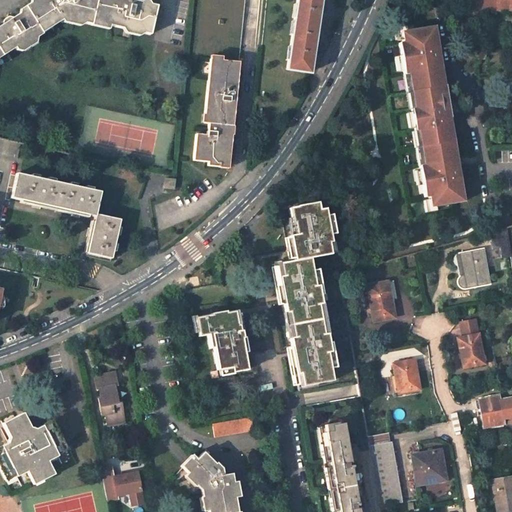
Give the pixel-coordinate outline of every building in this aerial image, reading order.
[(31,0),(31,1),(26,4),(43,31),(53,24),(62,18),(64,21),(73,23),(81,25),(85,20),(93,22),(97,0),(31,0)] [(97,0),(93,22),(92,24),(109,28),(110,24),(123,26),(127,32),(133,33),(141,35),(144,31),(150,32),(157,5),(150,3),(149,0),(140,0),(139,0),(97,0)] [(319,0),(295,0),(285,70),(308,74),(319,0)] [(511,0),(466,0),(469,13),(479,13),(511,10),(511,0)] [(42,32),(43,31),(26,4),(21,7),(21,11),(13,17),(9,15),(5,17),(4,21),(0,23),(0,48),(3,54),(14,46),(17,49),(22,49),(30,44),(35,41),(37,35),(42,32)] [(469,13),(470,23),(481,22),(479,13),(469,13)] [(423,208),(463,202),(460,178),(458,178),(449,117),(451,117),(446,86),(444,86),(439,50),(440,50),(437,26),(405,31),(400,32),(402,41),(397,43),(403,74),(407,73),(409,92),(413,109),(408,109),(411,132),(415,131),(417,148),(420,165),(414,167),(419,198),(422,198),(423,208)] [(477,55),(479,63),(488,62),(488,54),(477,55)] [(200,121),(205,121),(233,125),(240,62),(222,60),(223,56),(211,55),(210,58),(208,77),(204,114),(201,114),(200,121)] [(233,125),(205,121),(204,133),(194,132),(191,159),(207,161),(207,165),(228,168),(233,125)] [(0,154),(17,159),(20,143),(0,138),(0,154)] [(11,197),(94,217),(94,214),(99,192),(16,173),(11,197)] [(174,180),(163,179),(163,188),(173,189),(174,180)] [(314,291),(308,259),(329,255),(327,243),(330,243),(324,209),(318,210),(316,203),(288,208),(291,223),(292,223),(294,235),(288,236),(293,261),(278,264),(279,266),(281,276),(277,277),(284,313),(287,313),(292,337),(289,338),(295,374),(298,373),(300,383),(301,386),(331,380),(326,353),(329,352),(327,338),(323,338),(318,309),(321,308),(318,290),(314,291)] [(94,214),(94,217),(85,253),(110,258),(119,219),(94,214)] [(494,258),(508,255),(504,236),(490,239),(494,258)] [(482,249),(458,254),(462,275),(459,277),(457,280),(456,283),(458,287),(461,289),(464,289),(489,284),(482,249)] [(386,282),(368,286),(374,313),(370,314),(372,323),(394,318),(386,282)] [(241,338),(240,331),(238,331),(237,325),(236,325),(233,312),(224,313),(224,311),(209,314),(209,315),(194,318),(197,337),(206,335),(208,349),(212,348),(216,371),(229,368),(230,373),(246,370),(242,352),(240,352),(238,338),(240,338),(241,338)] [(462,337),(455,338),(461,369),(484,364),(478,334),(475,321),(460,324),(462,337)] [(413,361),(392,364),(397,394),(418,390),(413,361)] [(113,371),(92,376),(95,390),(96,389),(98,398),(97,399),(100,415),(105,414),(107,425),(124,422),(120,402),(117,403),(114,386),(116,385),(113,371)] [(120,402),(122,402),(118,385),(116,385),(114,386),(117,403),(120,402)] [(497,397),(475,401),(477,411),(478,411),(481,428),(502,424),(497,397)] [(5,444),(0,446),(0,475),(4,483),(14,478),(11,474),(22,469),(29,484),(51,473),(44,458),(54,453),(56,458),(58,457),(66,453),(61,442),(51,422),(35,429),(29,428),(23,414),(1,425),(8,439),(5,444)] [(250,418),(211,424),(214,437),(252,431),(250,418)] [(357,470),(353,445),(346,446),(342,423),(329,425),(330,431),(324,432),(326,444),(319,445),(325,481),(332,480),(335,497),(328,499),(330,511),(364,511),(362,499),(359,499),(359,496),(355,497),(351,474),(355,473),(355,471),(357,470)] [(330,431),(329,425),(316,427),(319,445),(326,444),(324,432),(330,431)] [(385,445),(384,433),(366,436),(368,448),(385,445)] [(377,504),(395,500),(385,445),(368,448),(377,504)] [(439,448),(410,454),(415,484),(445,478),(439,448)] [(192,454),(182,464),(198,480),(195,483),(200,488),(201,497),(204,496),(206,511),(239,511),(240,511),(238,511),(232,474),(224,475),(222,469),(217,463),(220,461),(207,449),(196,458),(192,454)] [(110,469),(102,471),(103,481),(108,504),(114,503),(113,497),(128,494),(131,508),(144,506),(137,471),(111,476),(110,469)] [(362,499),(357,470),(355,471),(355,473),(351,474),(355,497),(359,496),(359,499),(362,499)] [(511,492),(509,478),(488,482),(493,511),(502,511),(511,510),(511,492)] [(335,497),(332,480),(325,481),(328,499),(335,497)]
